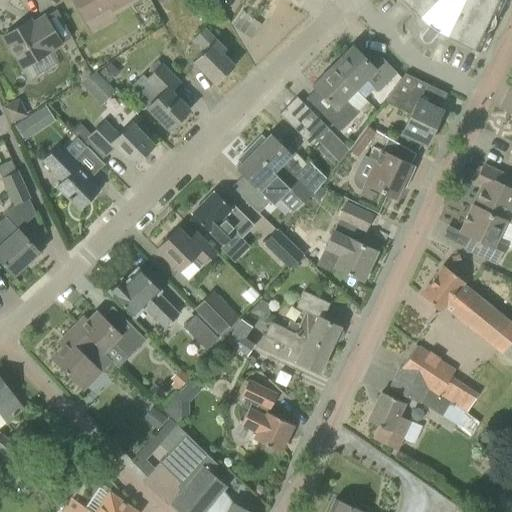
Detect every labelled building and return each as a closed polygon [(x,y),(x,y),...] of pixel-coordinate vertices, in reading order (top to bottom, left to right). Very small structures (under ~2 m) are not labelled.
[(72,0),(84,22),(108,8),(111,13),(134,0),(72,0)] [(211,0),(206,0),(197,9),(209,23),(222,12),(211,0)] [(400,0),(425,25),(420,33),(419,35),(419,37),(420,39),(422,41),(424,41),(426,41),(428,41),(430,39),(435,31),(478,52),(487,33),(482,30),(490,13),(495,16),(502,0),(400,0)] [(29,20),(21,25),(3,36),(22,68),(61,44),(44,17),(32,24),(29,20)] [(193,62),(215,85),(233,66),(221,54),(225,51),(203,29),(193,38),(204,50),(193,62)] [(351,46),(330,67),(355,91),(366,79),(378,92),(396,73),(379,55),(369,64),(351,46)] [(179,83),(162,65),(147,79),(142,75),(127,89),(168,131),(189,110),(171,90),(179,83)] [(358,112),(357,111),(345,100),(355,91),(330,67),(312,86),(331,103),(321,113),(339,131),(358,112)] [(97,69),(82,80),(100,103),(114,92),(97,69)] [(427,84),(405,74),(384,103),(410,115),(401,134),(425,145),(426,144),(430,142),(433,135),(432,130),(442,110),(420,100),(427,84)] [(511,83),(500,108),(511,113),(511,83)] [(319,143),(330,131),(296,97),(279,115),(313,149),(315,147),(319,143)] [(32,135),(48,126),(39,112),(24,121),(32,135)] [(132,166),(153,145),(132,121),(117,135),(104,121),(82,143),(87,148),(100,161),(114,147),(132,166)] [(356,157),(372,136),(374,132),(366,126),(348,151),(356,157)] [(348,149),(333,134),(322,146),(338,163),(348,149)] [(270,135),(264,140),(261,136),(249,148),(252,152),(288,189),(303,204),(311,196),(310,195),(326,179),(307,161),(293,174),(282,163),(290,155),(270,135)] [(80,209),(98,191),(87,179),(103,164),(100,161),(87,148),(74,162),(57,145),(41,161),(61,181),(56,186),(80,209)] [(405,188),(415,167),(374,147),(367,160),(375,163),(365,184),(394,198),(400,186),(405,188)] [(288,189),(252,152),(249,148),(237,160),(241,163),(236,169),(251,184),(239,195),(258,214),(269,202),(272,205),(288,189)] [(471,206),(504,221),(511,224),(511,178),(483,165),(476,181),(482,184),(471,206)] [(14,204),(28,198),(17,172),(2,179),(14,204)] [(223,245),(236,232),(222,218),(231,209),(213,191),(190,214),(207,232),(209,230),(223,245)] [(361,280),(375,251),(349,239),(356,226),(364,230),(371,215),(345,203),(338,218),(339,218),(332,232),(331,231),(316,264),(333,272),(335,267),(361,280)] [(504,221),(471,206),(459,231),(470,237),(464,249),(494,263),(503,245),(495,241),(504,221)] [(37,252),(6,218),(5,217),(0,222),(0,235),(6,242),(0,247),(0,261),(13,275),(37,252)] [(177,228),(156,249),(178,271),(194,254),(204,264),(215,252),(197,231),(189,239),(177,228)] [(302,256),(276,230),(264,243),(290,269),(302,256)] [(500,352),(511,337),(511,324),(462,284),(463,282),(443,266),(420,295),(440,311),(443,307),(500,352)] [(160,291),(137,268),(124,282),(121,279),(109,291),(134,317),(144,308),(164,329),(179,314),(158,293),(160,291)] [(328,350),(333,340),(338,341),(342,332),(338,329),(339,327),(322,319),(330,303),(303,291),(296,307),(305,311),(299,325),(290,320),(286,330),(328,350)] [(194,309),(226,342),(239,320),(212,292),(194,309)] [(249,312),(264,319),(269,314),(267,303),(260,300),(249,312)] [(83,316),(75,325),(102,352),(112,342),(128,358),(146,340),(112,306),(102,316),(97,311),(87,320),(83,316)] [(179,330),(204,355),(216,342),(192,318),(179,330)] [(249,326),(239,320),(226,342),(247,354),(253,343),(243,338),(249,326)] [(318,373),(328,350),(286,330),(270,322),(264,336),(291,348),(286,358),(318,373)] [(111,361),(102,352),(75,325),(64,336),(67,340),(50,358),(78,386),(96,368),(99,372),(111,361)] [(402,364),(399,369),(452,403),(461,389),(447,379),(453,371),(418,347),(405,366),(402,364)] [(170,379),(179,388),(189,378),(179,369),(170,379)] [(390,389),(408,398),(420,404),(421,403),(443,417),(452,403),(399,369),(390,389)] [(0,416),(5,423),(23,409),(0,377),(0,455),(13,467),(25,451),(0,432),(0,416)] [(254,439),(279,452),(292,425),(267,413),(276,395),(247,381),(240,396),(243,398),(239,406),(248,410),(241,424),(257,431),(254,439)] [(404,403),(381,392),(368,421),(379,426),(373,439),(396,450),(402,438),(414,444),(421,428),(410,422),(397,416),(404,403)] [(176,422),(179,419),(180,399),(175,395),(162,409),(176,422)] [(158,432),(166,420),(152,410),(144,421),(158,432)] [(183,482),(206,454),(185,434),(161,461),(183,482)] [(0,481),(11,468),(0,458),(0,481)] [(248,511),(231,503),(226,511),(209,511),(206,510),(225,486),(202,466),(171,504),(180,511),(248,511)] [(134,511),(109,494),(96,511),(91,511),(79,503),(72,511),(134,511)] [(364,511),(334,499),(328,511),(364,511)]
